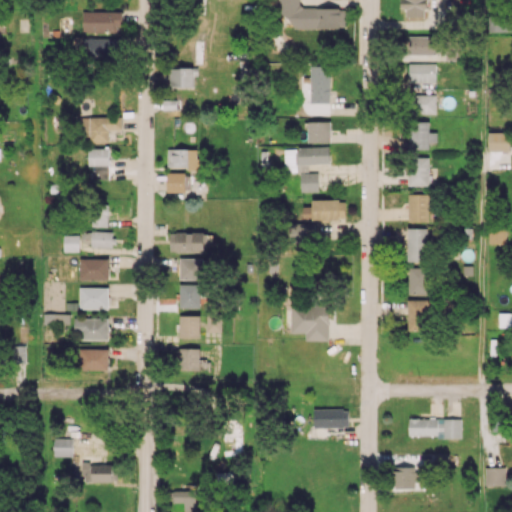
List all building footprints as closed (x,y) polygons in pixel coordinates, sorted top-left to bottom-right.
[(278,0),(278,17),(291,17),(291,28),(344,28),(345,8),(299,7),(299,0),(278,0)] [(426,16),(426,0),(399,0),(400,8),(405,8),(406,17),(426,16)] [(121,11),(83,11),(83,32),(121,33),(121,11)] [(510,32),(510,16),(489,15),(489,31),(510,32)] [(435,36),(408,36),(408,54),(435,54),(435,36)] [(120,37),(82,39),(83,57),(121,56),(120,37)] [(435,82),(435,63),(408,63),(408,81),(435,82)] [(329,103),(330,66),(310,65),(310,102),(329,103)] [(170,87),(195,86),(195,67),(170,67),(170,87)] [(436,94),(412,95),(413,113),(436,113),(436,94)] [(108,142),(109,130),(121,130),(122,117),(78,116),(77,135),(89,136),(89,141),(108,142)] [(409,148),(429,149),(429,142),(437,142),(437,132),(429,132),(429,121),(409,120),(409,148)] [(330,142),(330,121),(308,121),(308,142),(330,142)] [(509,150),(509,132),(488,132),(488,150),(509,150)] [(108,179),(109,148),(88,147),(88,166),(92,166),(92,179),(108,179)] [(329,163),(329,147),(284,148),(284,172),(308,171),(308,164),(329,163)] [(198,148),(167,149),(167,167),(198,167),(198,148)] [(429,185),(429,157),(408,157),(409,185),(429,185)] [(166,191),(185,192),(186,172),(167,172),(166,191)] [(318,172),(300,173),(301,191),(318,191),(318,172)] [(408,221),(429,221),(429,193),(408,193),(408,221)] [(312,200),(312,206),(302,206),(303,220),(345,219),(344,199),(312,200)] [(108,226),(108,206),(92,205),(91,226),(108,226)] [(314,223),(291,223),(290,242),(314,243),(314,223)] [(506,244),(506,226),(489,226),(488,243),(506,244)] [(407,261),(427,261),(427,228),(408,227),(407,261)] [(90,246),(112,247),(112,232),(83,231),(82,239),(91,239),(90,246)] [(170,232),(169,251),(206,252),(206,232),(170,232)] [(79,234),(62,235),(63,251),(79,251),(79,234)] [(79,258),(79,279),(109,279),(108,258),(79,258)] [(203,258),(180,258),(179,279),(202,279),(203,258)] [(408,294),(429,295),(429,268),(409,267),(408,294)] [(180,307),(200,307),(200,283),(179,284),(180,307)] [(79,308),(108,308),(108,287),(79,287),(79,308)] [(406,299),(408,331),(429,330),(428,299),(406,299)] [(291,332),(306,332),(306,340),(329,339),(328,305),(291,306),(291,332)] [(43,323),(69,324),(70,314),(43,313),(43,323)] [(206,331),(221,331),(221,314),(206,314),(206,331)] [(200,337),(200,315),(179,315),(179,337),(200,337)] [(108,339),(108,318),(74,318),(73,339),(108,339)] [(25,345),(14,345),(14,362),(26,362),(25,345)] [(199,347),(179,348),(179,370),(207,370),(206,359),(200,359),(199,347)] [(108,370),(108,349),(79,348),(79,369),(108,370)] [(313,408),(314,427),(348,426),(348,408),(313,408)] [(408,436),(461,437),(461,418),(409,417),(408,436)] [(72,456),(72,437),(53,437),(53,456),(72,456)] [(451,466),(451,454),(432,453),(432,466),(451,466)] [(117,481),(117,463),(82,463),(82,481),(117,481)] [(414,466),(392,467),(393,488),(415,488),(414,466)] [(485,467),(485,485),(504,485),(504,467),(485,467)] [(197,511),(197,489),(172,490),(173,502),(184,501),(184,511),(197,511)]
